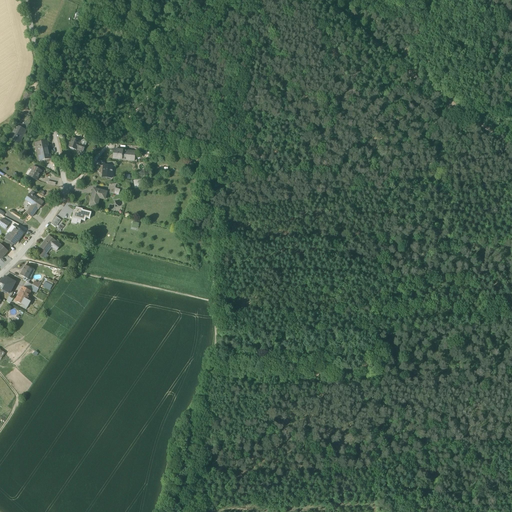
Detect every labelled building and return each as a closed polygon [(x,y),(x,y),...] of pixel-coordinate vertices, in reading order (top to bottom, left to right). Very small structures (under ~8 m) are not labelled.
[(19,106),(22,108),(27,110),(33,94),(25,91),(19,106)] [(30,111),(27,110),(22,108),(18,118),(26,122),(26,121),(30,111)] [(15,125),(16,126),(25,130),(28,124),(27,122),(26,122),(18,118),(17,118),(18,119),(20,120),(17,119),(15,125)] [(26,131),(25,130),(16,126),(13,133),(12,133),(10,137),(12,138),(17,140),(20,142),(26,131)] [(68,131),(78,135),(80,130),(70,126),(68,131)] [(76,149),(80,151),(80,149),(83,150),(85,145),(80,144),(81,142),(79,141),(72,138),(71,143),(70,142),(69,147),(69,148),(76,150),(76,149)] [(39,157),(49,155),(47,141),(36,143),(37,147),(38,147),(39,151),(38,151),(39,157)] [(114,159),(122,160),(123,151),(114,150),(114,159)] [(122,160),(134,161),(135,152),(123,151),(122,160)] [(105,178),(112,178),(112,171),(111,171),(112,166),(108,165),(104,165),(104,170),(103,170),(103,175),(104,175),(104,174),(105,175),(105,178)] [(29,176),(37,180),(42,171),(33,166),(31,170),(32,170),(29,176)] [(133,180),(134,188),(142,187),(141,179),(133,180)] [(109,184),(107,192),(114,194),(115,188),(115,186),(117,183),(109,184)] [(89,205),(95,206),(98,196),(105,198),(106,192),(93,189),(89,205)] [(27,214),(31,217),(39,207),(40,208),(43,203),(39,200),(39,201),(34,197),(33,197),(33,196),(32,195),(28,200),(34,204),(27,214)] [(81,220),(85,221),(86,218),(90,219),(91,212),(82,210),(83,209),(76,207),(74,213),(73,213),(72,218),(81,220)] [(61,220),(56,217),(51,224),(55,228),(61,220)] [(0,224),(0,225),(5,229),(8,223),(3,220),(0,224)] [(11,235),(16,228),(12,225),(7,232),(9,234),(11,235)] [(16,228),(11,235),(9,234),(6,239),(14,243),(16,240),(18,241),(23,233),(16,228)] [(41,249),(47,253),(51,247),(54,249),(58,244),(49,236),(40,247),(41,249)] [(36,255),(44,261),(49,255),(47,253),(41,249),(36,255)] [(25,277),(27,278),(29,274),(30,274),(32,269),(25,266),(20,275),(25,277)] [(35,271),(32,269),(30,274),(29,274),(27,278),(30,280),(35,271)] [(5,285),(4,289),(7,290),(6,292),(8,293),(8,294),(9,293),(9,294),(15,282),(5,277),(4,279),(3,279),(0,283),(2,284),(5,285)] [(32,285),(28,283),(26,282),(23,288),(30,292),(31,290),(34,286),(32,285)] [(24,305),(24,306),(27,300),(30,302),(31,299),(27,297),(30,292),(23,288),(23,287),(15,301),(24,305)]
